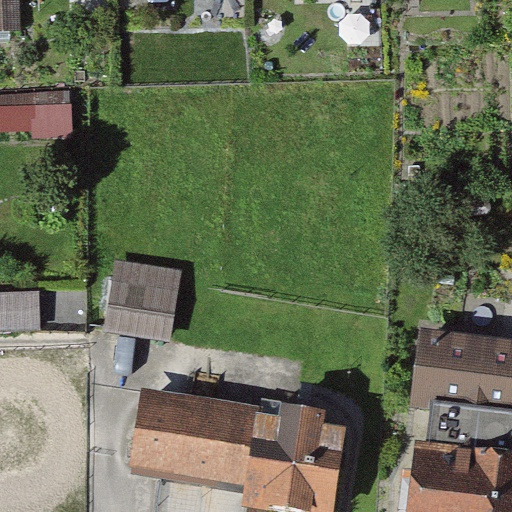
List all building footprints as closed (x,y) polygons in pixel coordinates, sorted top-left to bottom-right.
[(0,105),(0,135),(77,136),(77,106),(0,105)] [(185,281),(108,263),(92,330),(169,349),(185,281)] [(0,333),(48,332),(46,291),(0,293),(0,333)] [(511,344),(412,329),(398,423),(511,439),(511,344)] [(135,383),(116,479),(285,511),(323,511),(341,423),(135,383)] [(511,460),(394,446),(386,511),(509,511),(511,494),(511,460)]
